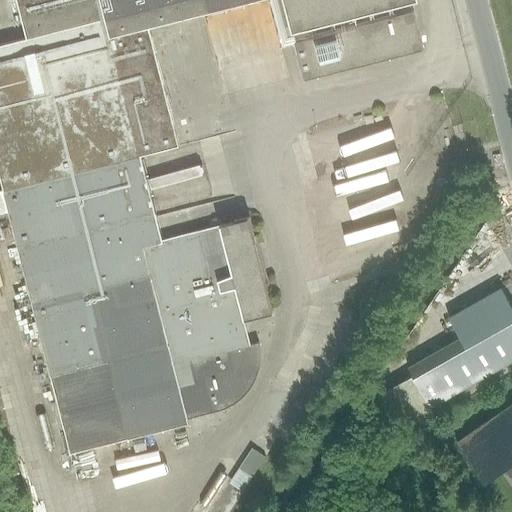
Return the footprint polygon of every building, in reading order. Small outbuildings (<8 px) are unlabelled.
[(162,241),(140,156),(178,146),(148,28),(258,0),(283,0),(292,31),(414,0),(16,0),(26,39),(0,45),(0,178),(70,454),(188,424),(187,419),(220,411),(224,409),(229,407),(233,405),(236,403),(241,399),(242,398),(245,395),(246,393),(249,390),(250,388),(252,385),(254,381),(255,380),(256,378),(257,374),(258,370),(259,368),(259,366),(260,362),(260,358),(260,356),(260,352),(260,348),(259,344),(250,346),(244,320),(272,313),(248,219),(162,241)] [(423,49),(413,12),(295,43),(305,80),(423,49)] [(407,368),(430,408),(511,360),(511,307),(501,288),(448,318),(459,338),(407,368)] [(511,403),(456,442),(483,482),(500,471),(511,487),(511,403)] [(233,480),(247,489),(268,454),(254,446),(233,480)]
